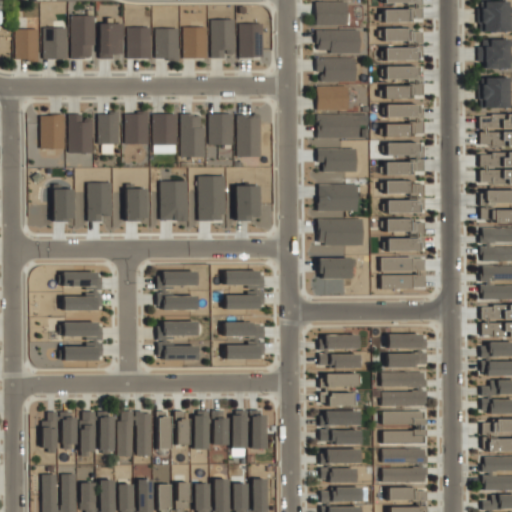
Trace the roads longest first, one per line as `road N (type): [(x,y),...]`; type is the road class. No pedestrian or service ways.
road 1 (residential): [(450,511),(447,0)]
road 2 (residential): [(285,0),(288,511)]
road 3 (residential): [(0,87),(10,100),(14,511)]
road 4 (residential): [(9,89),(285,86)]
road 5 (residential): [(14,385),(288,381)]
road 6 (residential): [(13,250),(285,248)]
road 7 (residential): [(286,311),(450,309)]
road 8 (residential): [(124,250),(126,381)]
